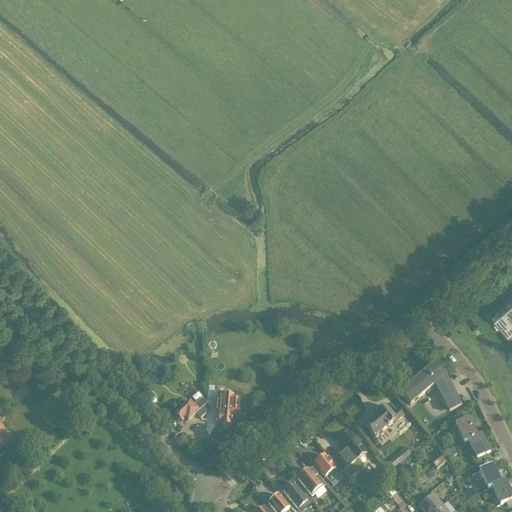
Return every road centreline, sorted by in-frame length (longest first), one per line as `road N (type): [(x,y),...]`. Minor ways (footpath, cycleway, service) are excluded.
road 1 (tertiary): [(209,499),(0,281)]
road 2 (residential): [(209,499),(423,321)]
road 3 (residential): [(511,451),(479,387),(441,340)]
